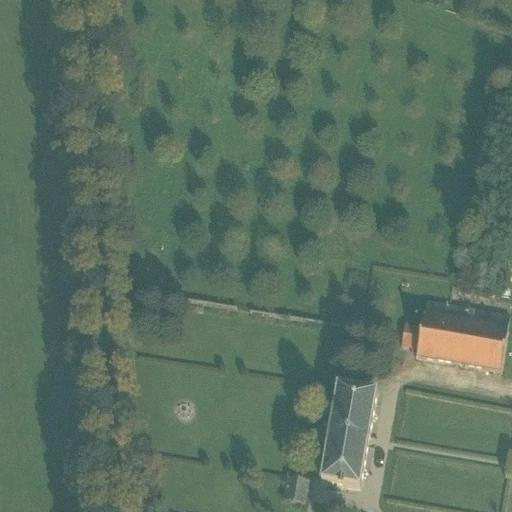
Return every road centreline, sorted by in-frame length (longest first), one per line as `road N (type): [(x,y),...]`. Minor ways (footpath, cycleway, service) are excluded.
road 1 (track): [(112,511),(81,0)]
road 2 (track): [(381,446),(392,381),(402,374),(511,393)]
